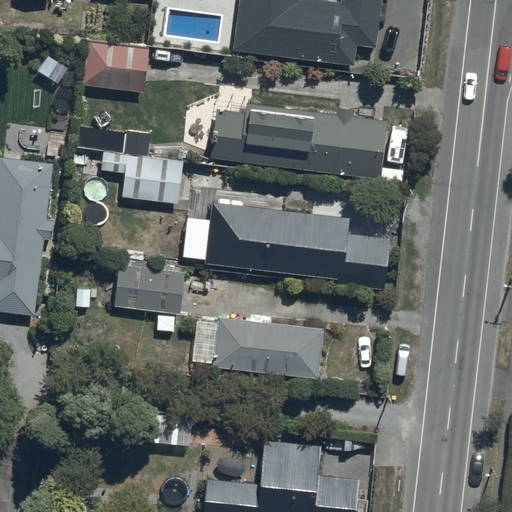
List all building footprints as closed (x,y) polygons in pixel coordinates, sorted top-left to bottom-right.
[(378,45),(382,0),(238,0),(233,51),(356,64),(358,43),(378,45)] [(147,7),(146,45),(167,46),(168,7),(147,7)] [(146,91),(150,47),(88,40),(83,84),(146,91)] [(337,111),(247,99),(246,111),(217,107),(211,156),(379,177),(387,118),(354,114),(355,108),(338,106),(337,111)] [(151,134),(126,132),(125,150),(150,152),(151,134)] [(185,160),(103,150),(101,170),(126,173),(123,200),(180,206),(185,160)] [(0,310),(37,315),(45,237),(54,238),(56,217),(49,216),(55,159),(0,153),(0,310)] [(211,222),(188,219),(183,256),(206,259),(206,264),(337,280),(337,285),(383,290),(389,239),(347,234),(348,219),(214,203),(211,222)] [(186,270),(119,264),(115,306),(182,313),(186,270)] [(225,277),(193,274),(191,295),(230,298),(232,284),(225,283),(225,277)] [(248,316),(219,313),(219,319),(196,318),(195,360),(214,361),(213,365),(321,376),(325,325),(271,319),(272,315),(248,313),(248,316)] [(322,442),(264,436),(259,481),(207,476),(203,511),(357,511),(361,474),(320,472),(322,442)]
